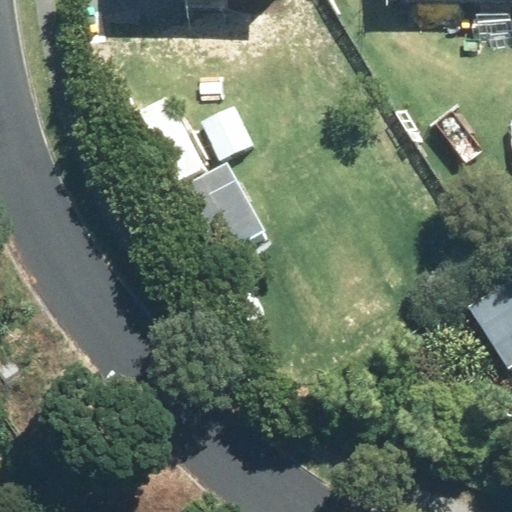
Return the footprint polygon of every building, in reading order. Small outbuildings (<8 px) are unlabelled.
[(135,0),(88,0),(85,11),(129,23),(135,0)] [(210,166),(171,93),(139,110),(180,181),(210,166)] [(267,234),(229,170),(183,197),(222,261),(267,234)] [(511,276),(468,304),(496,350),(511,340),(511,276)] [(349,336),(359,361),(385,351),(375,326),(349,336)]
